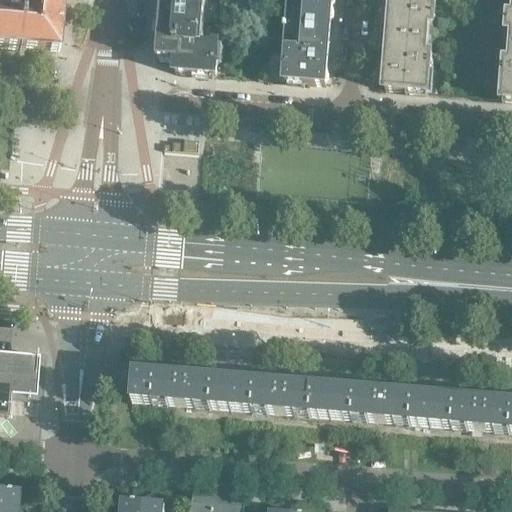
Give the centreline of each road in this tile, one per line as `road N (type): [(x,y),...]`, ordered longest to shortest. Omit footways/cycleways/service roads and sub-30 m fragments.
road 1 (residential): [(95,348),(511,379)]
road 2 (secondary): [(478,288),(423,267),(106,237)]
road 3 (secondary): [(102,286),(412,299),(478,288)]
road 4 (residential): [(360,476),(74,453)]
road 5 (residential): [(348,118),(105,99)]
road 6 (residential): [(511,132),(348,118)]
road 7 (residential): [(511,488),(360,476)]
road 8 (residential): [(105,99),(93,119),(79,234)]
road 9 (residential): [(106,237),(105,99)]
